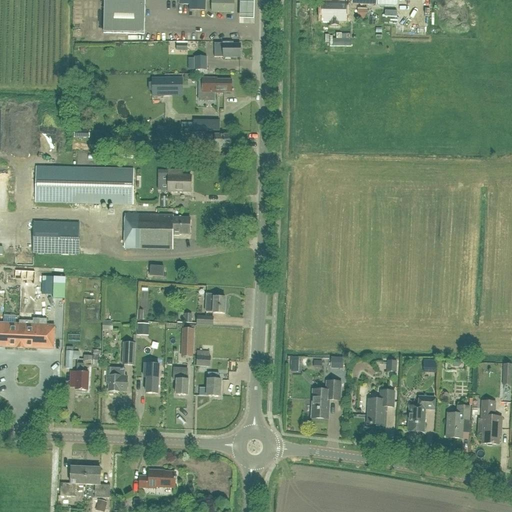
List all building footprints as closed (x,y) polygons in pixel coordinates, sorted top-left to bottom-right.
[(104,0),(103,33),(144,34),(145,10),(144,0),(104,0)] [(178,0),(179,5),(189,6),(189,11),(205,11),(205,0),(211,0),(211,13),(233,13),(233,0),(236,0),(239,0),(238,0),(178,0)] [(321,3),(321,23),(329,23),(329,27),(339,27),(339,23),(347,23),(347,4),(321,3)] [(367,10),(357,10),(357,21),(367,21),(367,10)] [(187,43),(188,32),(178,32),(177,43),(187,43)] [(240,52),(241,51),(241,48),(240,47),(240,45),(232,45),(232,44),(223,44),(214,44),(214,56),(223,56),(223,58),(225,58),(225,59),(230,59),(230,58),(240,58),(240,52)] [(195,58),(195,59),(188,59),(188,71),(195,71),(207,71),(207,58),(195,58)] [(184,97),(184,79),(154,78),(154,96),(184,97)] [(222,94),(222,93),(231,93),(232,81),(216,81),(216,79),(202,79),(202,94),(222,94)] [(74,139),(89,139),(89,131),(74,131),(74,139)] [(230,148),(231,136),(214,136),(206,136),(206,147),(211,147),(211,148),(214,148),(230,148)] [(185,141),(175,141),(175,152),(195,153),(196,147),(192,147),(192,140),(185,140),(185,141)] [(37,169),(36,201),(133,204),(134,172),(37,169)] [(191,192),(191,177),(179,176),(179,172),(168,171),(168,192),(191,192)] [(0,186),(0,214),(9,215),(9,186),(0,186)] [(190,235),(190,219),(173,219),(173,216),(125,215),(124,249),(172,250),(173,236),(179,236),(179,235),(190,235)] [(33,253),(78,255),(79,225),(34,223),(33,253)] [(163,277),(164,268),(151,267),(150,276),(163,277)] [(51,285),(50,301),(59,301),(60,285),(51,285)] [(224,315),(225,299),(217,298),(217,296),(206,295),(205,312),(213,313),(213,314),(224,315)] [(53,350),(54,327),(47,326),(47,320),(33,319),(33,322),(19,321),(19,325),(0,323),(0,347),(17,348),(17,349),(25,349),(53,350)] [(183,330),(182,350),(182,356),(192,357),(192,351),(193,331),(183,330)] [(132,356),(133,352),(133,345),(124,344),(124,355),(123,355),(123,369),(133,370),(133,356),(132,356)] [(78,359),(79,353),(66,352),(65,369),(72,369),(72,359),(78,359)] [(198,352),(197,360),(197,367),(210,368),(210,357),(209,357),(209,352),(198,352)] [(170,364),(181,363),(181,355),(169,355),(170,364)] [(396,373),(397,361),(387,360),(387,372),(396,373)] [(215,369),(226,370),(226,362),(215,361),(215,369)] [(88,391),(89,374),(83,373),(84,365),(77,365),(77,373),(71,373),(70,380),(76,380),(75,391),(88,391)] [(157,395),(158,379),(159,366),(144,365),(143,378),(147,378),(146,394),(157,395)] [(511,365),(503,365),(502,387),(511,387),(511,366),(511,365)] [(127,377),(125,377),(125,370),(120,369),(107,368),(106,385),(109,385),(108,392),(127,393),(127,377)] [(188,396),(188,381),(184,381),(184,372),(177,371),(177,380),(176,395),(188,396)] [(220,398),(221,381),(219,381),(219,374),(208,374),(208,380),(207,397),(220,398)] [(340,401),(340,384),(327,383),(326,392),(313,391),(312,418),(328,419),(329,404),(328,404),(328,400),(340,401)] [(393,408),(394,392),(381,391),(380,401),(368,400),(367,425),(372,426),(372,425),(383,426),(384,408),(393,408)] [(434,410),(435,398),(419,397),(418,407),(409,407),(408,432),(424,433),(425,410),(434,410)] [(54,400),(43,400),(43,412),(54,411),(54,400)] [(501,432),(501,418),(494,418),(495,403),(482,402),(481,420),(483,420),(482,444),(498,445),(499,432),(501,432)] [(469,422),(470,409),(457,408),(457,416),(448,415),(447,439),(462,440),(464,421),(469,422)] [(75,485),(85,485),(86,469),(71,468),(70,484),(61,484),(60,497),(75,497),(75,485)] [(86,469),(85,485),(95,486),(94,498),(109,499),(110,486),(100,486),(101,469),(86,469)] [(175,481),(175,479),(175,473),(160,473),(160,472),(149,471),(149,478),(140,477),(139,488),(156,489),(156,488),(174,488),(175,481)] [(98,500),(95,511),(100,511),(104,511),(107,502),(98,500)]
